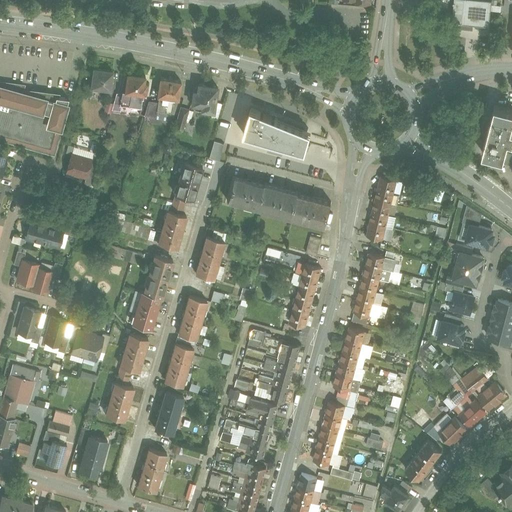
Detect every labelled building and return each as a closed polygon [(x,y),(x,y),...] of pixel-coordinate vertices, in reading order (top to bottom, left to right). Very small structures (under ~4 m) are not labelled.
[(492,1),(486,0),(454,0),(455,1),(453,2),(454,3),(453,14),(452,15),(454,17),(455,19),(455,20),(455,22),(462,22),(462,23),(467,24),(467,25),(473,25),(473,24),(490,26),(491,11),(492,1)] [(113,70),(95,67),(92,86),(110,88),(113,70)] [(145,75),(128,73),(125,90),(125,91),(144,93),(146,93),(147,82),(144,81),(145,75)] [(181,80),(161,76),(158,94),(159,94),(158,101),(157,109),(158,110),(166,111),(169,95),(178,97),(181,80)] [(22,85),(3,82),(2,85),(0,84),(0,137),(53,152),(69,97),(56,95),(55,100),(21,91),(23,86),(22,86),(22,85)] [(211,85),(199,83),(197,90),(194,89),(192,101),(202,103),(201,108),(213,110),(216,91),(217,90),(218,86),(216,84),(212,84),(211,85)] [(144,93),(125,91),(125,90),(123,90),(122,94),(121,104),(122,105),(141,107),(142,99),(143,99),(144,93)] [(122,94),(117,93),(114,103),(112,110),(121,111),(122,105),(121,104),(122,94)] [(158,101),(149,100),(145,114),(157,116),(158,110),(157,109),(158,101)] [(108,101),(104,113),(111,114),(112,110),(114,103),(108,101)] [(511,127),(511,108),(496,104),(483,151),(504,157),(505,151),(509,138),(511,139),(511,128),(511,127)] [(188,109),(181,107),(175,124),(183,127),(188,109)] [(312,130),(253,108),(245,133),(307,150),(312,130)] [(220,159),(225,143),(214,140),(210,156),(220,159)] [(102,146),(95,144),(92,153),(99,155),(102,146)] [(511,152),(505,151),(504,157),(502,162),(511,164),(511,152)] [(92,153),(91,159),(88,171),(94,172),(99,155),(92,153)] [(91,159),(72,154),(67,171),(74,173),(74,174),(80,176),(80,174),(87,176),(88,171),(91,159)] [(203,166),(185,161),(175,192),(176,193),(186,196),(193,198),(203,166)] [(397,178),(382,175),(379,187),(394,191),(401,192),(404,181),(397,179),(397,178)] [(266,184),(233,176),(227,198),(236,201),(237,198),(252,202),(252,205),(260,207),(266,184)] [(299,192),(266,183),(266,184),(260,207),(269,209),(269,207),(284,211),(284,213),(293,216),(299,193),(299,192)] [(394,191),(379,187),(368,234),(383,238),(394,191)] [(435,199),(442,200),(444,188),(437,187),(435,199)] [(186,196),(176,193),(175,199),(185,202),(186,196)] [(331,201),(299,193),(293,216),(301,218),(301,219),(317,223),(317,222),(325,224),(325,225),(326,225),(332,201),(331,201)] [(185,202),(175,199),(173,205),(183,207),(185,202)] [(482,214),(467,204),(463,221),(471,223),(479,225),(482,214)] [(183,207),(173,205),(171,210),(181,213),(183,207)] [(171,210),(168,209),(159,242),(177,247),(186,215),(171,210)] [(119,219),(114,217),(111,227),(116,229),(119,219)] [(125,220),(119,219),(116,229),(122,231),(125,220)] [(130,222),(125,220),(122,231),(127,232),(130,222)] [(46,226),(31,222),(27,237),(28,237),(29,239),(34,240),(35,239),(42,241),(46,226)] [(135,223),(130,222),(127,232),(132,234),(135,223)] [(141,225),(135,223),(132,234),(137,235),(141,225)] [(479,225),(471,223),(467,239),(488,245),(490,239),(493,240),(494,234),(491,233),(493,228),(479,225)] [(146,226),(141,225),(137,235),(143,237),(146,226)] [(63,231),(46,226),(42,241),(49,243),(50,244),(55,246),(56,245),(59,246),(63,231)] [(79,229),(67,226),(65,233),(76,236),(79,229)] [(151,228),(146,226),(143,237),(148,238),(151,228)] [(446,228),(439,226),(437,234),(444,236),(446,228)] [(225,240),(207,235),(196,273),(214,278),(225,240)] [(322,238),(311,235),(306,252),(318,255),(322,238)] [(106,243),(103,253),(109,255),(112,244),(106,243)] [(474,247),(456,243),(455,249),(461,250),(472,253),(474,247)] [(117,246),(112,244),(109,255),(114,256),(117,246)] [(122,247),(117,246),(114,256),(119,258),(122,247)] [(128,249),(122,247),(119,258),(124,259),(128,249)] [(133,251),(128,249),(124,259),(130,261),(133,251)] [(395,252),(387,249),(386,255),(386,256),(393,258),(395,252)] [(26,252),(18,250),(14,263),(22,265),(23,259),(24,259),(26,252)] [(472,253),(461,250),(457,263),(480,270),(481,268),(482,268),(483,263),(482,263),(484,256),(472,253)] [(138,252),(133,251),(130,261),(135,263),(138,252)] [(386,255),(370,251),(367,263),(383,267),(392,270),(392,269),(392,270),(396,258),(393,258),(386,256),(386,255)] [(144,254),(138,252),(135,263),(141,264),(144,254)] [(173,260),(155,254),(144,292),(160,297),(162,297),(173,260)] [(53,270),(38,266),(39,263),(24,259),(23,259),(22,265),(18,279),(33,283),(32,286),(48,290),(52,277),(54,270),(53,270)] [(63,263),(55,261),(53,270),(54,270),(52,277),(58,279),(63,263)] [(322,267),(306,262),(303,274),(319,279),(322,267)] [(383,267),(367,263),(364,275),(379,279),(380,278),(383,267)] [(480,270),(457,263),(454,276),(454,277),(465,280),(477,283),(479,277),(480,277),(481,272),(480,272),(480,270)] [(270,270),(261,267),(259,274),(268,277),(270,270)] [(392,270),(383,267),(380,278),(389,280),(392,270)] [(319,279),(303,274),(300,286),(315,290),(319,279)] [(379,279),(364,275),(358,298),(373,302),(381,304),(384,292),(376,290),(379,279)] [(465,280),(454,277),(454,276),(448,275),(446,281),(447,282),(464,286),(465,280)] [(464,286),(447,282),(446,289),(455,291),(456,291),(463,293),(465,286),(464,286)] [(315,290),(300,286),(297,298),(312,302),(315,290)] [(252,289),(243,287),(240,298),(248,301),(252,289)] [(223,293),(214,290),(211,300),(220,302),(223,293)] [(144,292),(142,291),(133,323),(151,328),(160,297),(144,292)] [(463,293),(456,291),(455,291),(453,300),(451,301),(450,304),(451,306),(451,307),(470,312),(475,296),(463,293)] [(207,300),(190,295),(179,332),(196,337),(207,300)] [(312,302),(297,298),(294,309),(309,313),(312,302)] [(373,302),(358,298),(354,310),(355,310),(369,314),(370,314),(373,302)] [(511,301),(499,298),(497,303),(495,303),(494,308),(496,309),(496,310),(511,314),(511,301)] [(424,304),(414,301),(411,313),(421,315),(424,304)] [(441,303),(433,301),(431,308),(439,310),(441,303)] [(26,306),(21,323),(22,323),(20,331),(33,335),(37,324),(40,310),(26,306)] [(309,313),(294,309),(290,321),(306,325),(309,313)] [(369,314),(355,310),(353,318),(367,322),(369,314)] [(511,314),(496,310),(495,312),(493,312),(492,317),(494,318),(492,323),(511,328),(511,314)] [(463,317),(446,312),(444,319),(461,324),(463,317)] [(67,320),(52,316),(48,332),(49,333),(46,341),(60,344),(63,334),(67,320)] [(461,324),(444,319),(440,336),(461,341),(462,336),(464,336),(466,330),(464,329),(465,325),(461,324)] [(511,338),(511,328),(492,323),(492,325),(490,324),(488,330),(490,330),(489,336),(504,340),(511,342),(511,341),(511,338)] [(37,324),(33,335),(31,340),(39,342),(43,326),(37,324)] [(81,326),(74,324),(70,336),(68,341),(74,343),(78,330),(80,330),(81,326)] [(300,327),(288,324),(287,329),(298,332),(300,327)] [(366,330),(350,326),(347,338),(362,342),(366,330)] [(80,330),(78,330),(74,343),(72,352),(84,355),(91,333),(80,330)] [(264,333),(253,330),(251,337),(262,340),(264,333)] [(102,337),(91,333),(84,355),(97,359),(99,351),(103,337),(102,337)] [(110,335),(103,333),(102,337),(103,337),(99,351),(105,352),(110,335)] [(148,338),(130,333),(122,365),(132,368),(139,370),(148,338)] [(63,334),(60,344),(58,350),(65,352),(68,341),(70,336),(63,334)] [(301,345),(266,335),(265,341),(269,342),(268,346),(298,354),(301,345)] [(262,340),(251,337),(249,344),(260,347),(262,340)] [(362,342),(347,338),(344,349),(359,353),(362,342)] [(511,341),(511,342),(504,340),(503,345),(511,348),(511,341)] [(298,354),(268,346),(269,342),(265,341),(264,345),(272,347),(270,352),(280,354),(279,358),(296,362),(298,354)] [(194,347),(176,342),(165,380),(183,385),(194,347)] [(359,353),(344,349),(341,361),(356,365),(362,367),(363,364),(366,355),(359,353)] [(406,352),(395,349),(393,354),(404,357),(406,352)] [(296,362),(279,358),(278,362),(276,361),(267,358),(266,363),(293,371),(296,362)] [(356,365),(341,361),(338,373),(353,377),(356,365)] [(56,379),(60,364),(52,362),(49,377),(56,379)] [(37,370),(13,363),(0,409),(0,414),(15,418),(12,417),(14,411),(16,411),(17,407),(26,410),(28,403),(37,370)] [(293,371),(266,363),(264,368),(275,371),(275,370),(280,371),(279,376),(291,379),(293,371)] [(132,368),(122,365),(120,370),(130,373),(132,368)] [(488,378),(481,369),(476,373),(483,382),(488,378)] [(130,373),(120,370),(118,376),(129,379),(130,373)] [(398,373),(385,370),(384,375),(397,378),(398,373)] [(96,374),(82,371),(80,376),(94,380),(96,374)] [(353,377),(338,373),(334,385),(350,389),(350,388),(358,391),(361,380),(353,378),(353,377)] [(476,373),(471,377),(478,386),(483,382),(476,373)] [(291,379),(279,376),(277,380),(273,379),(273,378),(263,375),(263,376),(260,375),(259,380),(289,388),(291,379)] [(129,379),(118,376),(117,382),(127,385),(129,379)] [(251,382),(238,378),(235,385),(249,389),(251,382)] [(289,388),(259,380),(255,393),(285,402),(289,388)] [(506,393),(497,381),(494,384),(492,381),(489,384),(491,386),(488,388),(498,400),(506,393)] [(117,382),(107,413),(124,419),(134,387),(127,385),(117,382)] [(488,388),(483,382),(478,386),(481,390),(483,392),(480,395),(490,407),(498,400),(488,388)] [(199,385),(191,383),(189,390),(197,393),(199,385)] [(67,388),(59,385),(57,394),(65,396),(67,388)] [(399,389),(385,385),(384,391),(397,394),(399,389)] [(467,396),(460,387),(455,391),(462,400),(467,396)] [(240,390),(230,388),(228,396),(238,399),(240,390)] [(348,391),(338,388),(336,394),(347,396),(348,391)] [(166,390),(155,428),(173,433),(184,395),(166,390)] [(455,391),(450,395),(458,404),(462,400),(455,391)] [(486,410),(476,398),(473,401),(471,399),(470,400),(467,396),(462,400),(464,401),(478,417),(486,410)] [(278,404),(252,397),(249,406),(250,406),(275,413),(276,413),(278,404)] [(346,404),(330,400),(327,412),(342,416),(346,404)] [(478,417),(464,401),(458,406),(463,410),(460,413),(470,424),(478,417)] [(98,404),(90,402),(87,412),(96,414),(98,404)] [(275,413),(250,406),(248,411),(258,414),(258,413),(262,414),(261,419),(273,422),(275,413)] [(419,410),(412,418),(427,430),(434,422),(419,410)] [(396,413),(388,411),(386,419),(394,421),(396,413)] [(342,416),(327,412),(324,424),(339,428),(344,429),(347,418),(342,416)] [(447,413),(435,425),(440,431),(453,419),(447,413)] [(15,418),(0,414),(0,442),(8,445),(7,444),(15,418)] [(62,419),(54,417),(53,421),(50,421),(48,429),(49,430),(59,433),(67,435),(70,426),(61,424),(62,419)] [(440,431),(451,442),(466,428),(456,417),(453,419),(440,431)] [(273,422),(261,419),(260,423),(256,422),(256,421),(247,418),(245,423),(270,430),(273,422)] [(245,423),(244,423),(244,424),(227,419),(226,424),(252,432),(251,434),(268,439),(270,430),(245,423)] [(374,423),(361,419),(359,425),(373,428),(374,423)] [(339,428),(324,424),(321,435),(341,441),(344,429),(339,428)] [(88,428),(82,426),(77,443),(83,445),(88,428)] [(59,433),(49,430),(48,430),(45,441),(44,441),(42,450),(43,450),(48,451),(46,461),(47,461),(47,460),(60,463),(59,465),(60,465),(67,443),(56,440),(58,434),(59,434),(59,433)] [(234,434),(224,431),(221,439),(231,442),(234,434)] [(268,439),(251,434),(250,437),(242,435),(241,441),(266,447),(268,439)] [(108,440),(90,435),(87,446),(105,451),(108,440)] [(341,441),(321,435),(317,447),(333,451),(338,453),(342,441),(341,441)] [(382,441),(368,438),(367,443),(381,447),(382,441)] [(428,438),(406,467),(420,478),(442,449),(428,438)] [(31,445),(20,441),(16,452),(28,456),(31,445)] [(266,447),(241,441),(239,447),(247,449),(246,452),(263,457),(266,447)] [(181,446),(174,444),(172,452),(178,454),(181,446)] [(105,451),(87,446),(80,469),(93,473),(95,464),(100,466),(105,451)] [(333,451),(317,447),(314,459),(330,463),(330,462),(340,465),(343,454),(338,453),(333,451)] [(149,448),(138,485),(156,490),(167,453),(149,448)] [(228,455),(217,452),(215,459),(226,462),(228,455)] [(375,462),(369,461),(368,464),(382,467),(383,460),(376,458),(375,462)] [(267,467),(248,462),(248,464),(236,461),(235,468),(238,469),(264,476),(267,467)] [(495,483),(493,485),(500,493),(500,494),(502,493),(509,502),(511,498),(511,463),(508,468),(510,471),(495,483)] [(355,472),(333,466),(331,473),(353,478),(353,477),(355,472)] [(264,476),(238,469),(237,474),(246,477),(245,480),(262,485),(264,476)] [(318,476),(302,472),(296,496),(311,500),(318,476)] [(222,477),(211,474),(210,480),(220,483),(222,477)] [(489,476),(482,482),(495,497),(500,493),(493,485),(495,483),(489,476)] [(220,483),(210,480),(208,486),(218,488),(220,483)] [(262,485),(245,480),(245,483),(235,481),(233,486),(260,493),(262,485)] [(367,482),(362,494),(373,499),(378,487),(367,482)] [(196,485),(190,483),(185,498),(191,499),(196,485)] [(410,493),(395,483),(392,488),(388,485),(385,483),(383,488),(389,492),(385,498),(400,508),(401,507),(403,507),(406,503),(405,501),(410,493)] [(260,493),(233,486),(232,490),(242,493),(241,497),(257,502),(260,493)] [(355,496),(343,493),(342,498),(354,501),(355,496)] [(28,511),(31,503),(0,494),(0,511),(28,511)] [(311,500),(296,496),(293,507),(308,511),(311,500)] [(257,502),(241,497),(240,501),(230,499),(229,503),(255,510),(257,502)] [(201,511),(204,503),(199,502),(196,511),(201,511)] [(254,511),(255,510),(229,503),(228,507),(241,511),(254,511)] [(365,506),(353,503),(352,508),(363,511),(365,506)]
